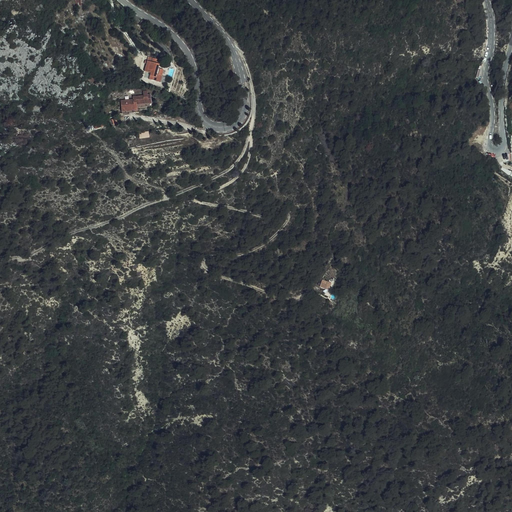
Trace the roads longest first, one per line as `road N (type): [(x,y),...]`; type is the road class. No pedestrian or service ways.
road 1 (track): [(249,139),(245,168),(195,200),(289,216),(253,249),(201,265),(285,298),(312,289)]
road 2 (track): [(0,258),(37,250),(238,161),(255,104),(242,53),(232,48)]
road 3 (tertiary): [(123,0),(185,48),(202,116),(215,127),(242,115),(242,82),(222,31),(190,0)]
road 4 (tertiary): [(486,0),(488,149),(503,143),(500,93),(511,37)]
